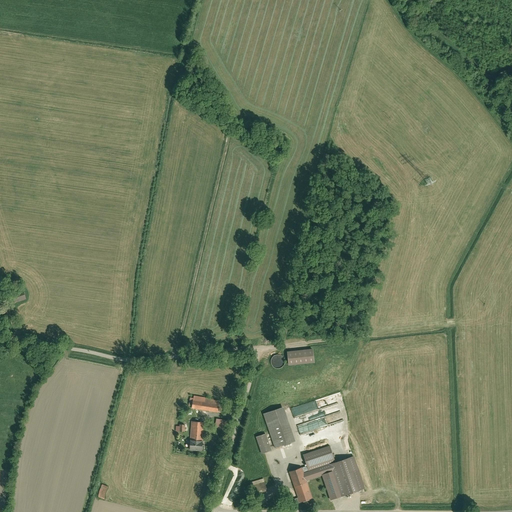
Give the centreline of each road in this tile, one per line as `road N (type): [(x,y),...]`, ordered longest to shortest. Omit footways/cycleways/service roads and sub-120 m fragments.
road 1 (residential): [(0,342),(28,338),(142,360),(258,347),(212,510)]
road 2 (track): [(258,347),(445,328)]
